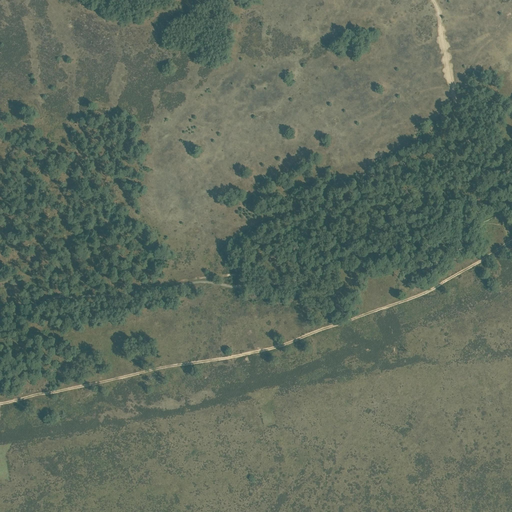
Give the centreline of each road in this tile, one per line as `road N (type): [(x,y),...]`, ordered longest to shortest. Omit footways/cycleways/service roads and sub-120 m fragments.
road 1 (track): [(0,402),(177,358),(205,362),(283,345),(416,296),(511,242)]
road 2 (track): [(483,182),(364,213),(302,255),(239,275),(154,285),(81,263),(0,265)]
road 3 (unknown): [(432,0),(483,182)]
